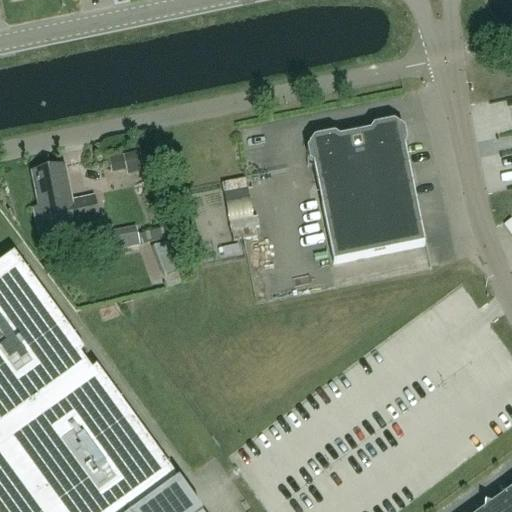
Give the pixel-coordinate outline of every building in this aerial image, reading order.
[(333,265),(424,247),(399,127),(339,140),(333,136),(313,140),(306,151),(308,163),(313,166),(333,265)] [(61,169),(34,175),(41,209),(35,211),(39,233),(97,221),(93,200),(68,205),(61,169)] [(110,253),(139,247),(135,227),(105,234),(110,253)] [(0,511),(199,511),(180,485),(14,257),(0,266),(0,511)] [(511,511),(511,492),(491,508),(484,511),(511,511)]
